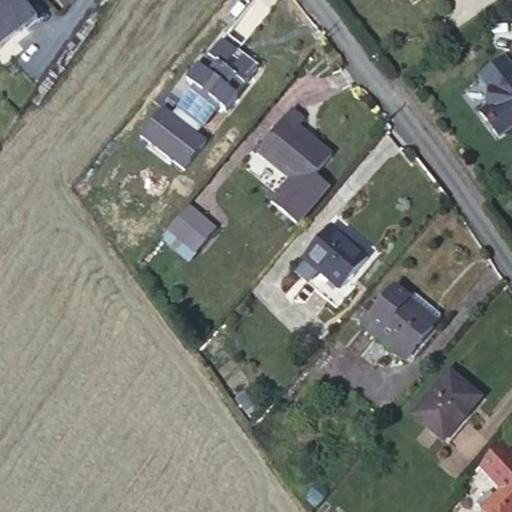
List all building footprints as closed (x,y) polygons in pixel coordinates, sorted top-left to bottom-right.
[(0,0),(0,46),(37,18),(22,0),(0,0)] [(140,137),(184,171),(206,142),(196,135),(218,107),(225,112),(237,97),(236,96),(257,68),(236,52),(242,45),(226,33),(208,57),(210,58),(202,69),(198,66),(186,81),(194,87),(172,116),(162,109),(140,137)] [(511,67),(505,58),(479,78),(489,92),(488,107),(480,113),(500,138),(511,129),(511,67)] [(303,121),(291,110),(275,128),(271,133),(256,152),(302,191),(331,156),(318,145),(316,148),(295,130),(297,128),(303,121)] [(295,130),(316,148),(318,145),(297,128),(295,130)] [(194,251),(214,228),(187,205),(168,229),(194,251)] [(340,291),(368,258),(331,226),(303,259),(340,291)] [(394,288),(376,310),(363,326),(362,326),(405,362),(437,323),(410,301),(394,288)] [(439,316),(414,295),(410,301),(437,323),(440,320),(439,316)] [(363,326),(376,310),(368,303),(355,319),(363,326)] [(480,398),(449,373),(413,416),(444,442),(480,398)] [(511,511),(511,454),(502,443),(480,465),(501,489),(496,493),(493,495),(489,491),(476,502),(484,511),(511,511)] [(501,489),(480,465),(475,469),(496,493),(501,489)]
